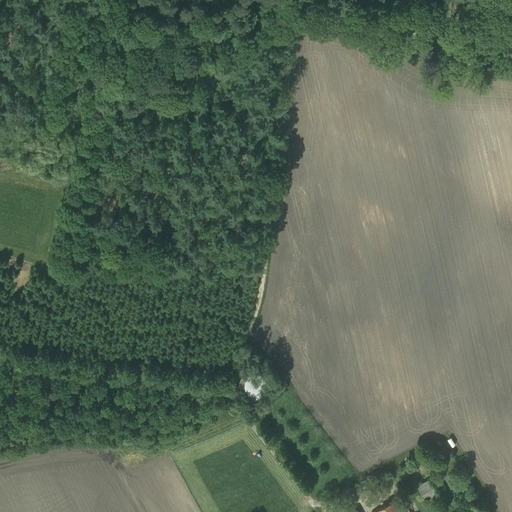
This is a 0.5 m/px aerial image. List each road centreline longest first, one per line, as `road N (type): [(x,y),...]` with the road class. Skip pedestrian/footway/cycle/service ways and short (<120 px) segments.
road 1 (track): [(284,0),(258,296),(220,382)]
road 2 (track): [(220,382),(165,430),(0,446)]
road 3 (track): [(220,382),(0,351)]
road 4 (unclassified): [(310,511),(220,382)]
